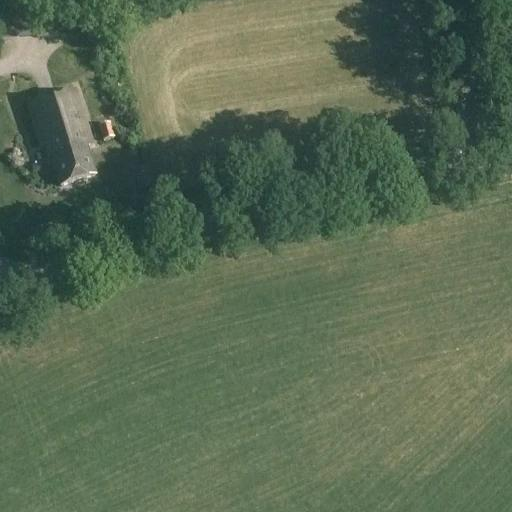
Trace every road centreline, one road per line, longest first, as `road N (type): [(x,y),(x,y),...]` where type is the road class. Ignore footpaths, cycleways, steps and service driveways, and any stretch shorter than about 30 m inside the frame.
road 1 (tertiary): [(0,302),(96,255),(185,225),(475,164)]
road 2 (unclassified): [(462,0),(475,164)]
